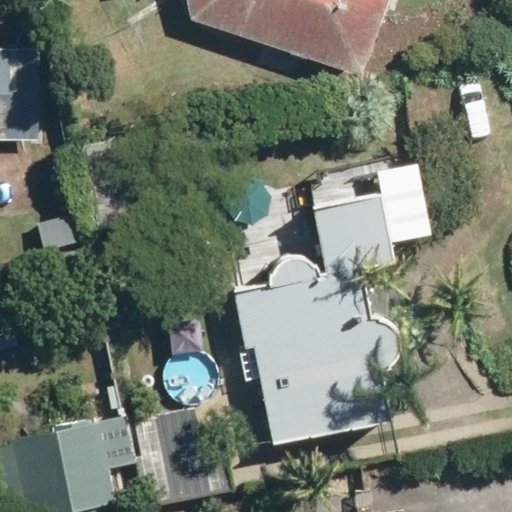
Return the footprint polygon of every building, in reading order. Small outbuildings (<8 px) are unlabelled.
[(178,0),(184,21),(358,80),(378,0),(178,0)] [(0,24),(0,149),(32,151),(37,26),(0,24)] [(123,152),(68,165),(85,233),(139,220),(123,152)] [(260,286),(221,301),(238,387),(244,386),(257,451),(385,425),(374,371),(410,364),(399,305),(361,312),(353,275),(424,260),(409,182),(293,205),(301,247),(254,256),(260,286)] [(190,408),(138,409),(140,500),(192,499),(190,408)] [(1,444),(13,511),(108,511),(93,427),(1,444)]
